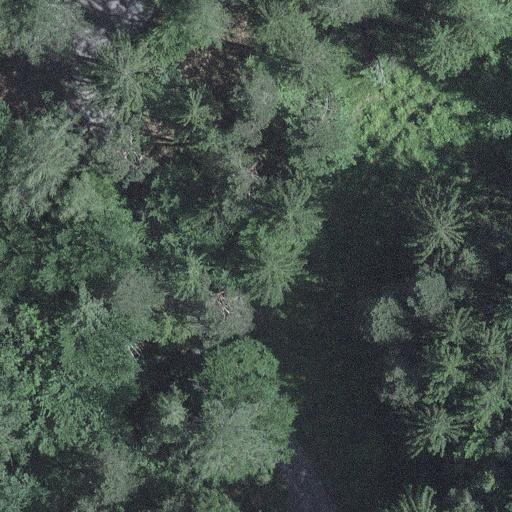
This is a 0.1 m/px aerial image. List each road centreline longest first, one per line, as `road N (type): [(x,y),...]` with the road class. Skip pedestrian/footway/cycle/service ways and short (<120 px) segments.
road 1 (track): [(311,511),(157,255),(118,168)]
road 2 (track): [(118,168),(105,60),(120,9),(131,0)]
